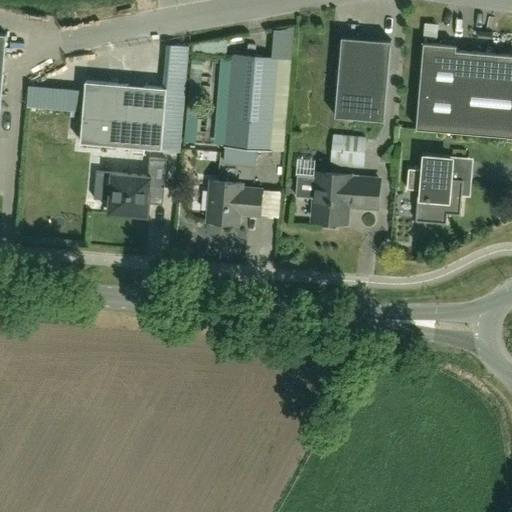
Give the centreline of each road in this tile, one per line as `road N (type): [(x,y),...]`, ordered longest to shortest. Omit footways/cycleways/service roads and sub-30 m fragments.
road 1 (tertiary): [(488,335),(0,289)]
road 2 (unclassified): [(310,0),(64,41)]
